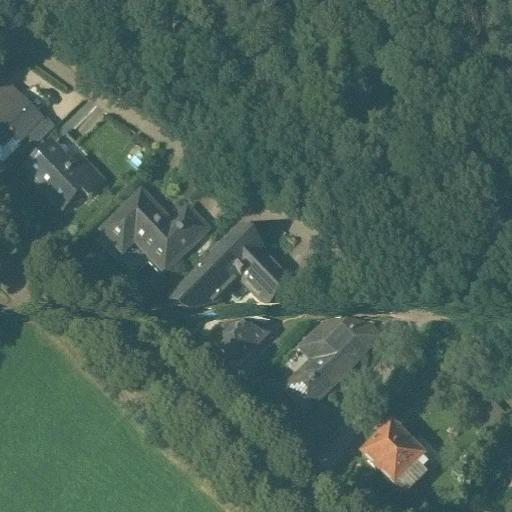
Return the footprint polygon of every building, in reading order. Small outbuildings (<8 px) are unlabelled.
[(67,98),(43,123),(27,138),(37,148),(78,108),(67,98)] [(0,103),(0,148),(1,150),(0,151),(0,163),(3,167),(22,148),(20,146),(27,138),(43,123),(21,101),(9,112),(0,103)] [(72,171),(52,152),(72,133),(71,132),(27,175),(28,176),(29,175),(49,194),(47,195),(63,211),(82,193),(88,199),(102,185),(79,164),(72,171)] [(172,228),(142,197),(97,242),(118,262),(138,242),(167,271),(163,276),(164,277),(193,248),(172,228)] [(208,233),(188,212),(172,228),(193,248),(208,233)] [(241,233),(170,304),(193,328),(241,280),(266,306),(279,293),(289,283),(288,282),(264,258),(265,256),(264,255),(263,257),(241,235),(242,234),(241,233)] [(300,271),(288,282),(289,283),(279,293),(289,303),(311,282),(300,271)] [(334,305),(314,284),(306,292),(325,313),(334,305)] [(349,332),(335,347),(345,356),(359,341),(349,332)] [(343,365),(326,382),(334,390),(351,373),(343,365)] [(334,390),(316,408),(329,420),(293,456),(313,476),(384,405),(351,373),(334,390)] [(249,376),(227,398),(220,401),(220,409),(227,412),(244,429),(273,400),(249,376)] [(474,450),(459,464),(467,472),(482,458),(474,450)] [(412,511),(397,496),(381,511),(412,511)]
